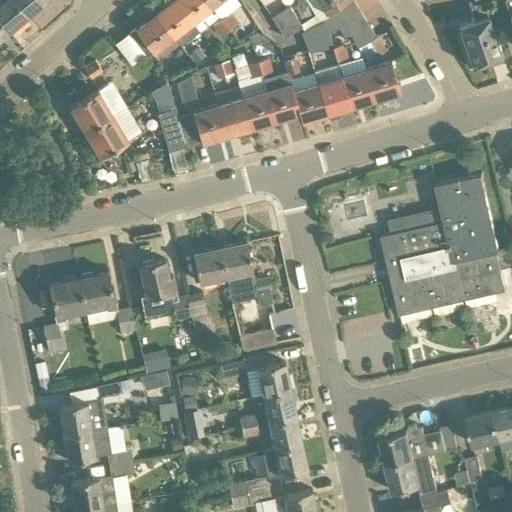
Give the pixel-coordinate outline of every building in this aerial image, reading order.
[(13,0),(0,0),(0,20),(9,32),(28,16),(13,0)] [(13,0),(28,16),(47,0),(13,0)] [(175,0),(171,0),(155,13),(174,37),(180,45),(199,31),(192,22),(175,0)] [(206,0),(175,0),(192,22),(212,7),(206,0)] [(304,0),(314,15),(300,24),(302,27),(301,27),(303,30),(323,21),(321,15),(344,0),(304,0)] [(328,33),(338,27),(361,13),(353,0),(344,0),(321,15),(323,21),(327,33),(328,33)] [(510,54),(508,46),(499,49),(482,0),(467,0),(474,20),(458,26),(473,67),(510,54)] [(293,12),(289,6),(280,11),(271,17),(274,23),(293,12)] [(220,19),(230,29),(238,22),(230,12),(220,19)] [(301,27),(302,27),(300,24),(293,12),(274,23),(283,38),(301,27)] [(136,28),(136,29),(129,34),(147,56),(153,51),(154,52),(174,37),(155,13),(136,28)] [(345,39),(351,36),(368,25),(361,13),(338,27),(345,39)] [(220,19),(211,26),(220,36),(230,29),(220,19)] [(0,39),(9,32),(0,20),(0,39)] [(327,33),(323,21),(303,30),(301,32),(307,47),(321,41),(324,49),(333,46),(328,33),(327,33)] [(375,36),(368,25),(351,36),(356,48),(359,47),(359,48),(376,37),(375,36)] [(145,55),(128,33),(115,43),(132,65),(145,55)] [(347,57),(343,43),(332,47),(336,60),(347,57)] [(206,57),(199,48),(190,55),(197,64),(206,57)] [(257,61),(261,74),(272,71),(268,57),(257,61)] [(299,71),(295,58),(284,61),(288,74),(299,71)] [(91,78),(102,70),(95,60),(84,68),(91,78)] [(233,74),(230,61),(214,65),(218,78),(233,74)] [(257,61),(246,64),(250,77),(261,74),(257,61)] [(366,68),(375,99),(400,92),(391,61),(366,68)] [(341,76),(350,107),(375,99),(366,68),(341,76)] [(196,97),(190,75),(175,82),(181,102),(196,97)] [(317,83),(327,114),(350,107),(341,76),(317,83)] [(165,81),(149,91),(153,99),(170,89),(165,81)] [(275,121),(299,114),(300,113),(292,91),(293,90),(291,82),(266,90),(275,121)] [(302,121),(327,114),(317,83),(293,90),(292,91),(300,113),(299,114),(302,121)] [(70,107),(85,132),(113,115),(98,90),(70,107)] [(242,97),(251,128),(275,121),(266,90),(242,97)] [(242,97),(217,104),(226,135),(251,128),(242,97)] [(226,135),(217,104),(193,112),(202,142),(226,135)] [(176,107),(157,113),(169,151),(187,146),(176,107)] [(128,140),(113,115),(85,132),(100,157),(128,140)] [(136,162),(149,158),(146,147),(132,151),(136,162)] [(132,161),(124,163),(127,173),(135,170),(132,161)] [(482,173),(475,174),(435,183),(436,184),(437,184),(445,219),(381,235),(399,315),(506,290),(501,269),(497,251),(500,250),(482,173)] [(220,247),(226,276),(229,291),(254,286),(256,292),(258,292),(260,304),(272,301),(269,289),(272,289),(269,277),(254,280),(252,271),(253,271),(247,241),(220,247)] [(193,253),(199,282),(226,276),(220,247),(193,253)] [(497,251),(501,269),(511,266),(511,255),(510,248),(500,250),(497,251)] [(187,295),(177,297),(172,275),(168,276),(165,259),(153,261),(152,260),(142,262),(142,264),(140,264),(147,298),(165,294),(166,301),(171,300),(175,319),(191,316),(187,295)] [(84,308),(84,309),(102,305),(103,310),(115,309),(114,303),(116,302),(114,291),(113,288),(111,289),(107,271),(93,274),(92,272),(81,274),(81,276),(77,277),(84,308)] [(84,308),(77,277),(75,278),(75,276),(64,278),(64,280),(49,283),(53,301),(51,301),(55,316),(57,321),(66,319),(65,313),(84,308)] [(187,295),(191,316),(206,312),(202,292),(187,295)] [(130,306),(115,310),(117,317),(120,332),(135,329),(130,306)] [(71,312),(73,323),(88,320),(86,310),(71,312)] [(63,348),(57,323),(43,326),(50,352),(63,348)] [(257,348),(276,343),(272,328),(238,336),(242,351),(257,348)] [(242,359),(219,364),(221,376),(245,371),(242,359)] [(263,394),(291,388),(285,361),(257,367),(263,394)] [(48,377),(44,362),(34,364),(38,379),(48,377)] [(166,370),(148,374),(151,388),(168,384),(166,370)] [(197,379),(182,376),(180,393),(195,396),(197,379)] [(48,377),(38,379),(41,394),(51,391),(48,377)] [(119,380),(95,385),(97,397),(121,392),(119,380)] [(269,421),(296,415),(291,388),(263,394),(269,421)] [(196,408),(194,396),(182,398),(184,410),(196,408)] [(59,406),(63,434),(91,429),(87,401),(59,406)] [(162,409),(162,417),(174,416),(173,404),(165,405),(162,409)] [(511,406),(493,411),(499,439),(511,436),(511,406)] [(499,439),(493,411),(466,417),(472,445),(499,439)] [(240,428),(256,424),(254,413),(238,416),(240,428)] [(274,448),(302,442),(296,415),(269,421),(274,448)] [(201,422),(186,426),(188,439),(204,436),(201,422)] [(256,424),(240,428),(242,437),(258,433),(256,424)] [(409,426),(406,431),(379,437),(385,464),(413,457),(413,458),(429,454),(423,427),(420,427),(416,424),(409,426)] [(445,451),(457,448),(451,425),(440,427),(445,451)] [(95,455),(106,454),(106,452),(110,451),(106,427),(91,429),(63,434),(67,461),(95,457),(95,455)] [(173,452),(182,450),(180,438),(171,440),(173,452)] [(302,442),(274,448),(280,475),(308,469),(302,442)] [(106,454),(108,465),(132,461),(130,448),(124,449),(110,451),(106,452),(106,454)] [(465,458),(468,471),(470,481),(470,482),(482,479),(476,455),(465,458)] [(419,485),(413,458),(413,457),(385,464),(392,491),(419,485)] [(134,473),(132,461),(108,465),(109,475),(109,476),(111,476),(126,474),(134,473)] [(115,502),(111,476),(109,476),(109,475),(71,481),(75,508),(115,502)] [(231,497),(246,493),(270,488),(267,475),(243,480),(228,484),(231,497)] [(270,511),(316,511),(312,489),(272,497),(270,488),(246,493),(231,497),(230,497),(232,508),(262,501),(264,511),(269,511),(271,511),(270,511)] [(116,511),(115,502),(75,508),(75,511),(116,511)]
